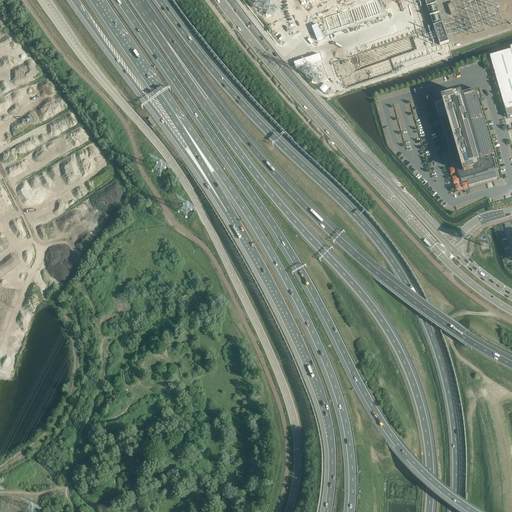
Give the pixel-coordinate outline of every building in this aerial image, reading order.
[(380,14),(376,1),(325,19),(330,32),(380,14)] [(448,5),(451,15),(457,14),(453,3),(448,5)] [(433,27),(440,46),(449,43),(443,23),(433,27)] [(511,50),(490,56),(493,67),(506,112),(508,118),(511,117),(511,45),(510,47),(511,50)] [(450,166),(450,167),(448,168),(449,172),(450,173),(451,176),(451,177),(452,181),(453,185),(453,186),(454,189),(455,190),(455,192),(455,193),(458,192),(464,190),(465,190),(469,189),(470,189),(476,187),(477,187),(481,186),(482,185),(487,184),(493,182),(500,180),(499,179),(499,177),(498,177),(497,173),(497,172),(496,169),(498,168),(495,157),(493,158),(492,156),(494,155),(482,112),(478,98),(464,102),(461,94),(433,102),(439,121),(437,121),(436,121),(438,128),(439,128),(439,127),(440,127),(444,137),(446,147),(444,147),(447,157),(449,156),(451,162),(449,163),(450,166)]
